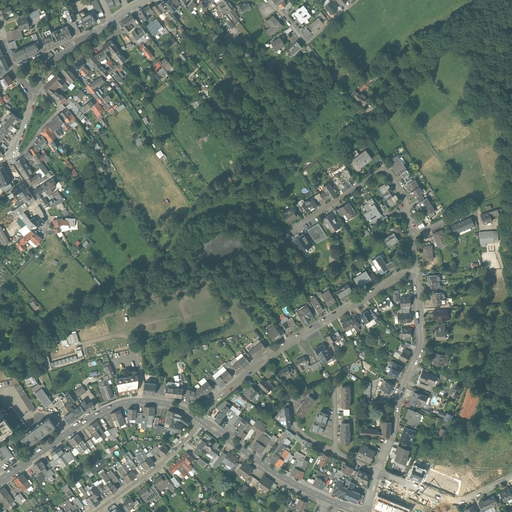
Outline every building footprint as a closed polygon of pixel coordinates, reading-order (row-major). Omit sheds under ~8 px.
[(102,13),(96,0),(89,0),(97,15),(102,13)] [(105,0),(109,9),(121,5),(118,0),(105,0)] [(174,5),(169,0),(165,4),(168,8),(170,10),(172,13),(176,10),(173,6),(174,5)] [(178,1),(177,0),(169,0),(174,5),(173,6),(176,10),(178,12),(179,11),(176,5),(180,3),(178,1)] [(208,0),(200,0),(202,2),(199,3),(203,11),(205,10),(203,4),(209,1),(208,0)] [(234,8),(227,0),(223,3),(225,6),(229,11),(234,8)] [(163,2),(159,5),(164,12),(168,8),(165,4),(163,2)] [(286,11),(292,5),(290,2),(286,5),(283,8),(286,11)] [(331,2),(325,7),(331,13),(336,8),(333,4),(331,2)] [(163,13),(157,4),(152,8),(159,16),(160,15),(163,13)] [(242,6),(240,4),(236,6),(241,13),(248,9),(250,8),(249,5),(248,4),(246,5),(245,4),(242,6)] [(307,10),(303,5),(299,8),(296,10),(296,11),(293,14),(298,18),(297,19),(307,10)] [(153,12),(149,6),(139,12),(142,18),(150,14),(153,12)] [(10,7),(0,10),(0,15),(2,20),(7,18),(6,15),(12,13),(10,7)] [(37,10),(29,14),(31,20),(40,16),(37,10)] [(172,13),(170,10),(165,14),(170,20),(172,19),(175,23),(178,21),(172,13)] [(307,10),(297,19),(301,24),(304,21),(305,22),(308,19),(307,19),(311,16),(307,11),(307,10)] [(91,13),(85,17),(83,12),(74,17),(75,21),(76,22),(81,19),(86,28),(96,22),(91,13)] [(150,14),(142,18),(144,21),(155,15),(153,12),(150,14)] [(163,18),(161,20),(165,26),(168,24),(167,22),(169,20),(166,16),(163,13),(160,15),(163,18)] [(131,16),(120,25),(127,33),(131,30),(129,28),(131,27),(129,24),(135,20),(131,16)] [(279,23),(273,17),(267,22),(272,28),(267,33),(270,36),(282,26),(279,23)] [(26,18),(21,20),(17,21),(19,29),(20,30),(29,27),(26,18)] [(318,18),(309,27),(313,31),(322,22),(318,18)] [(156,19),(147,27),(154,37),(164,29),(156,19)] [(75,21),(69,23),(72,31),(73,31),(75,36),(81,34),(78,28),(76,22),(75,21)] [(67,26),(51,33),(56,44),(56,45),(72,38),(67,26)] [(142,28),(136,33),(140,38),(145,34),(142,28)] [(310,34),(306,28),(301,33),(305,38),(310,34)] [(19,29),(11,31),(15,41),(23,38),(20,30),(19,29)] [(49,30),(40,35),(46,48),(56,44),(51,33),(49,30)] [(135,31),(132,33),(137,40),(140,38),(136,33),(135,31)] [(278,39),(271,43),(274,49),(278,47),(279,48),(284,45),(280,38),(278,39)] [(118,51),(110,41),(102,47),(104,50),(106,52),(110,49),(114,54),(118,51)] [(296,42),(286,51),(288,54),(287,54),(288,55),(289,55),(290,57),(297,51),(297,52),(302,48),(296,42)] [(35,43),(26,47),(23,49),(14,53),(17,61),(25,57),(31,55),(39,51),(35,43)] [(147,51),(143,44),(140,46),(143,51),(145,54),(149,51),(148,50),(147,51)] [(104,50),(99,54),(103,60),(105,59),(106,61),(105,63),(106,62),(109,60),(110,60),(106,52),(104,50)] [(119,51),(118,51),(114,54),(119,61),(120,61),(122,64),(126,61),(120,53),(121,52),(120,50),(119,51)] [(145,54),(143,51),(140,53),(143,57),(144,57),(146,59),(148,57),(150,60),(154,57),(152,55),(149,51),(145,54)] [(96,59),(90,54),(86,57),(83,59),(86,63),(87,63),(90,60),(92,63),(96,59)] [(0,63),(1,66),(0,66),(0,74),(9,69),(4,58),(0,59),(0,63)] [(80,60),(77,61),(78,62),(75,64),(78,68),(76,70),(77,71),(79,69),(83,66),(83,65),(86,63),(83,59),(81,60),(80,60)] [(101,65),(96,59),(92,63),(92,64),(95,66),(97,69),(101,65)] [(171,65),(165,59),(161,62),(159,61),(156,63),(158,65),(159,64),(162,67),(163,66),(166,69),(171,65)] [(116,65),(114,63),(113,64),(112,64),(109,66),(111,68),(114,72),(115,71),(119,68),(116,65)] [(156,63),(153,67),(157,71),(155,73),(160,79),(162,77),(163,78),(164,77),(160,72),(163,69),(161,67),(162,67),(159,64),(158,65),(156,63)] [(83,66),(79,69),(84,76),(89,71),(90,71),(87,68),(86,69),(83,66)] [(73,76),(66,67),(61,70),(69,79),(73,76)] [(107,71),(104,68),(99,71),(105,78),(106,77),(106,76),(109,74),(107,71)] [(114,72),(111,68),(108,71),(110,73),(114,78),(116,77),(118,80),(119,80),(122,78),(118,74),(118,75),(115,71),(114,72)] [(7,75),(0,80),(1,81),(5,86),(5,87),(6,87),(12,82),(7,75)] [(57,75),(44,87),(52,95),(56,92),(54,90),(59,85),(61,87),(65,83),(60,79),(57,75)] [(101,77),(90,84),(94,88),(96,87),(104,82),(102,77),(101,77)] [(61,87),(60,88),(61,88),(62,91),(64,93),(68,88),(67,87),(68,87),(65,83),(61,87)] [(363,83),(351,95),(357,101),(363,104),(366,100),(359,97),(358,95),(366,86),(363,83)] [(94,88),(90,84),(87,86),(93,94),(97,91),(98,90),(96,87),(94,88)] [(83,91),(73,97),(76,101),(85,95),(83,91)] [(97,91),(93,94),(95,96),(97,100),(101,97),(100,95),(97,91)] [(60,95),(56,92),(52,95),(59,102),(61,101),(64,98),(61,94),(60,95)] [(195,108),(202,103),(199,99),(192,104),(195,108)] [(91,102),(84,107),(87,110),(89,108),(90,108),(91,107),(94,106),(94,105),(91,102)] [(100,105),(93,110),(97,116),(104,111),(100,105)] [(78,109),(75,106),(73,108),(76,111),(75,112),(78,116),(81,113),(78,109)] [(67,109),(64,110),(63,108),(60,110),(61,113),(60,114),(64,119),(66,121),(67,123),(67,122),(71,119),(73,122),(76,120),(67,109)] [(361,117),(364,113),(358,109),(355,113),(361,117)] [(19,119),(11,112),(1,124),(2,125),(9,131),(12,127),(19,119)] [(58,116),(48,125),(52,129),(57,137),(62,134),(57,129),(63,123),(58,116)] [(67,122),(67,123),(66,121),(63,123),(65,125),(68,129),(69,131),(72,129),(67,122)] [(9,131),(2,125),(0,127),(0,133),(3,137),(4,137),(9,131)] [(47,126),(41,132),(49,142),(48,143),(48,144),(49,145),(52,149),(54,151),(57,148),(51,139),(54,137),(51,131),(47,126)] [(42,136),(36,141),(42,147),(47,143),(42,136)] [(42,147),(36,141),(33,144),(37,150),(40,148),(41,149),(42,148),(42,147)] [(34,147),(29,150),(33,156),(38,153),(34,147)] [(156,152),(161,159),(166,156),(161,149),(156,152)] [(365,151),(353,160),(352,158),(348,161),(357,174),(361,170),(360,169),(372,160),(365,151)] [(40,156),(38,153),(33,156),(38,163),(40,161),(42,160),(40,156)] [(378,155),(373,158),(376,163),(381,160),(378,155)] [(407,171),(397,156),(388,162),(398,177),(401,175),(407,171)] [(23,158),(15,162),(18,166),(25,161),(23,158)] [(25,161),(18,166),(19,169),(25,178),(29,176),(27,172),(30,170),(28,166),(25,161)] [(49,172),(40,161),(38,163),(36,164),(42,171),(45,175),(48,173),(49,172)] [(3,167),(0,167),(0,188),(10,183),(10,182),(3,167)] [(346,170),(333,179),(340,190),(344,188),(343,186),(349,182),(350,184),(354,182),(346,170)] [(42,171),(37,174),(38,175),(40,179),(46,175),(45,175),(42,171)] [(407,171),(401,175),(404,180),(410,176),(407,171)] [(38,175),(31,179),(29,176),(25,178),(30,185),(33,184),(40,179),(38,175)] [(53,179),(41,186),(44,192),(45,191),(47,195),(53,191),(51,187),(56,184),(53,179)] [(408,186),(407,186),(408,188),(407,189),(408,192),(408,191),(409,192),(410,191),(411,193),(419,187),(418,188),(416,186),(417,185),(415,181),(413,182),(408,186)] [(24,182),(12,191),(13,194),(15,196),(19,193),(26,188),(27,187),(24,182)] [(10,183),(1,188),(3,193),(12,187),(10,183)] [(329,185),(323,188),(326,193),(320,197),(323,200),(322,200),(324,203),(329,200),(336,196),(329,185)] [(395,196),(392,198),(387,190),(389,188),(388,186),(385,187),(384,185),(379,188),(392,207),(396,204),(395,202),(396,202),(396,203),(397,202),(398,201),(398,200),(395,196)] [(41,186),(34,191),(39,198),(43,196),(44,197),(47,195),(45,191),(44,192),(41,186)] [(419,187),(411,193),(412,195),(411,196),(412,198),(413,197),(413,198),(414,197),(415,199),(416,198),(421,195),(423,194),(422,194),(421,192),(422,192),(419,187)] [(26,188),(19,193),(20,196),(11,202),(13,204),(17,201),(29,193),(26,188)] [(359,191),(363,196),(368,192),(364,188),(359,191)] [(29,193),(17,201),(21,206),(32,197),(29,193)] [(319,195),(314,198),(315,198),(315,199),(318,203),(322,200),(323,200),(320,197),(319,195)] [(39,198),(44,205),(45,207),(48,206),(53,203),(51,201),(51,200),(48,203),(44,197),(43,196),(39,198)] [(21,206),(10,213),(14,218),(18,215),(23,211),(27,208),(26,207),(35,201),(32,197),(21,206)] [(377,207),(372,199),(366,202),(368,204),(364,207),(368,213),(364,215),(367,220),(369,218),(373,224),(377,221),(376,219),(381,216),(376,209),(375,209),(374,208),(377,207)] [(419,203),(419,204),(420,206),(418,207),(420,209),(422,209),(423,210),(431,205),(430,206),(428,204),(429,203),(427,199),(419,203)] [(302,207),(307,215),(311,212),(310,211),(317,207),(315,205),(312,200),(302,207)] [(348,204),(345,206),(346,207),(338,212),(338,211),(337,211),(341,217),(346,215),(347,216),(346,216),(348,220),(347,221),(356,216),(353,212),(354,212),(352,209),(348,204)] [(431,205),(423,210),(424,212),(422,213),(424,216),(424,215),(425,215),(426,215),(427,217),(435,212),(435,211),(434,212),(432,210),(433,209),(431,205)] [(30,220),(23,211),(18,215),(26,225),(30,231),(31,230),(35,225),(30,220)] [(291,211),(282,217),(281,217),(288,227),(297,221),(291,211)] [(488,213),(480,216),(484,225),(492,221),(490,217),(488,213)] [(331,216),(324,220),(325,221),(323,223),(330,233),(335,230),(333,226),(336,224),(334,220),(331,216)] [(38,222),(34,218),(30,220),(35,225),(31,230),(32,231),(35,233),(42,226),(44,222),(43,221),(41,219),(38,222)] [(470,218),(461,222),(464,230),(474,226),(470,218)] [(461,222),(451,227),(455,234),(464,230),(461,222)] [(2,225),(0,226),(0,242),(2,247),(10,243),(2,225)] [(26,225),(22,229),(26,235),(30,231),(26,225)] [(396,234),(390,237),(391,239),(386,242),(389,247),(398,241),(401,239),(400,239),(398,235),(402,232),(397,225),(392,229),(393,229),(396,234)] [(318,226),(307,233),(316,247),(327,239),(318,226)] [(493,231),(479,233),(481,247),(485,247),(485,243),(498,241),(497,237),(496,230),(493,231)] [(35,233),(32,231),(28,234),(30,236),(26,240),(28,241),(36,249),(37,246),(42,240),(35,233)] [(442,231),(433,235),(433,236),(436,242),(438,246),(441,245),(442,246),(446,244),(444,240),(445,239),(442,231)] [(28,234),(16,244),(21,251),(26,247),(24,245),(28,241),(26,240),(30,236),(28,234)] [(292,240),(288,237),(284,241),(291,247),(294,245),(294,244),(295,244),(294,243),(295,242),(293,239),(292,240)] [(295,242),(294,243),(295,244),(294,244),(294,245),(297,249),(298,248),(302,254),(305,252),(307,254),(308,253),(307,252),(311,250),(303,237),(295,242)] [(422,247),(421,247),(422,261),(432,260),(431,246),(422,247)] [(380,256),(369,263),(372,267),(374,266),(379,275),(388,269),(386,265),(380,256)] [(391,262),(386,265),(388,269),(389,270),(394,267),(391,262)] [(365,272),(354,279),(359,287),(371,280),(365,272)] [(348,285),(336,292),(341,300),(353,293),(348,285)] [(328,291),(321,296),(324,302),(328,308),(336,303),(328,291)] [(410,297),(400,298),(400,306),(401,307),(409,306),(410,306),(410,297)] [(316,299),(311,302),(319,314),(323,311),(319,305),(316,299)] [(385,300),(378,304),(380,307),(379,308),(380,310),(381,310),(382,311),(389,306),(385,300)] [(29,304),(34,309),(38,306),(33,301),(29,304)] [(297,313),(299,315),(298,316),(303,323),(313,317),(309,310),(307,307),(297,313)] [(446,309),(433,310),(434,318),(438,318),(438,321),(445,320),(445,317),(447,317),(446,309)] [(367,311),(360,316),(365,324),(372,319),(367,311)] [(410,314),(399,315),(399,314),(397,314),(398,323),(410,322),(411,322),(411,317),(410,317),(410,314)] [(356,320),(354,317),(349,320),(354,328),(357,332),(360,330),(358,326),(359,325),(357,322),(358,321),(357,319),(356,320)] [(288,320),(287,318),(285,318),(281,321),(281,322),(280,322),(285,329),(287,333),(297,327),(291,318),(288,320)] [(349,320),(342,324),(344,328),(343,328),(344,330),(345,330),(347,332),(345,332),(348,336),(353,334),(353,335),(357,332),(354,328),(349,320)] [(280,322),(276,324),(277,325),(282,331),(285,329),(280,322)] [(277,325),(274,327),(282,336),(284,334),(282,331),(277,325)] [(273,326),(265,332),(274,342),(282,336),(274,327),(273,326)] [(410,329),(402,329),(402,337),(410,337),(410,329)] [(444,330),(435,330),(435,339),(445,339),(444,330)] [(332,333),(326,337),(333,347),(335,346),(333,341),(336,339),(332,333)] [(260,343),(255,347),(260,354),(266,349),(263,346),(260,342),(260,343)] [(326,351),(322,345),(315,349),(317,352),(315,353),(318,357),(321,362),(325,360),(327,363),(334,359),(333,357),(333,356),(332,357),(331,356),(328,350),(327,351),(326,351)] [(334,356),(328,346),(325,348),(327,351),(328,350),(331,356),(332,357),(333,356),(333,357),(334,356)] [(255,347),(249,352),(255,358),(260,354),(255,347)] [(402,350),(398,357),(405,361),(409,354),(402,350)] [(444,353),(435,352),(434,359),(434,358),(433,363),(442,364),(444,353)] [(52,366),(78,359),(77,355),(51,362),(52,366)] [(243,357),(238,361),(243,368),(249,363),(246,359),(243,357)] [(303,358),(295,363),(300,371),(308,366),(307,364),(308,363),(306,360),(305,360),(303,358)] [(238,361),(232,366),(235,369),(238,372),(243,368),(238,361)] [(114,376),(109,362),(102,365),(103,368),(105,367),(110,378),(114,376)] [(398,365),(392,362),(390,362),(390,363),(390,365),(391,366),(388,373),(395,376),(396,377),(397,376),(398,376),(399,373),(398,372),(399,370),(400,370),(402,367),(398,365)] [(315,363),(310,366),(313,371),(318,368),(315,363)] [(287,368),(278,372),(281,377),(291,372),(289,369),(288,370),(287,368)] [(226,371),(221,375),(226,382),(232,377),(229,373),(226,371)] [(437,377),(422,372),(418,384),(421,385),(425,386),(427,380),(431,381),(430,382),(435,383),(437,377)] [(395,376),(388,373),(386,376),(393,381),(395,376)] [(137,375),(116,379),(119,395),(137,392),(138,381),(137,375)] [(221,375),(215,380),(216,380),(221,386),(226,382),(221,375)] [(264,382),(262,380),(257,384),(264,391),(268,386),(266,384),(267,383),(265,381),(264,382)] [(107,381),(103,382),(104,386),(108,399),(113,398),(107,381)] [(103,382),(99,384),(99,385),(99,386),(101,392),(100,392),(100,394),(102,393),(104,401),(108,399),(104,386),(103,382)] [(207,382),(202,386),(207,393),(213,388),(207,382)] [(393,385),(386,382),(383,387),(380,386),(379,389),(390,393),(393,385)] [(156,385),(144,383),(143,393),(155,394),(156,385)] [(35,409),(19,384),(14,387),(30,412),(35,409)] [(202,386),(196,391),(202,397),(207,393),(202,386)] [(250,386),(244,394),(251,400),(258,393),(255,391),(250,386)] [(82,387),(74,392),(78,397),(86,392),(82,387)] [(175,388),(166,387),(165,396),(173,397),(175,388)] [(350,387),(341,387),(341,394),(341,400),(341,407),(349,407),(349,399),(350,399),(350,395),(349,395),(350,387)] [(182,389),(175,388),(173,397),(182,398),(183,389),(182,389)] [(52,403),(42,389),(35,394),(45,408),(52,403)] [(417,393),(414,392),(409,403),(421,408),(426,409),(431,396),(428,395),(427,397),(417,393)] [(75,402),(69,394),(65,397),(71,404),(75,402)] [(308,396),(304,402),(300,406),(300,407),(296,413),(302,417),(307,411),(310,408),(315,401),(308,396)] [(72,407),(65,397),(62,400),(61,399),(55,403),(59,409),(60,408),(63,412),(62,413),(64,417),(69,424),(79,417),(74,410),(71,407),(72,407)] [(92,401),(87,405),(84,400),(81,402),(87,411),(95,406),(92,401)] [(223,403),(216,408),(221,412),(226,405),(226,406),(226,405),(223,403)] [(221,412),(215,420),(219,423),(223,417),(226,414),(230,408),(226,406),(226,405),(221,412)] [(80,406),(74,410),(79,417),(85,413),(80,406)] [(28,429),(11,407),(6,411),(11,417),(13,420),(23,433),(28,429)] [(142,413),(138,413),(138,420),(135,420),(135,423),(141,424),(141,428),(146,429),(147,424),(148,419),(149,407),(144,407),(143,414),(146,414),(146,417),(145,417),(144,418),(144,419),(142,419),(142,413)] [(289,414),(288,408),(284,409),(278,417),(279,421),(287,427),(290,426),(290,420),(289,421),(288,414),(289,414)] [(136,410),(128,409),(128,418),(135,419),(136,413),(136,410)] [(417,412),(408,409),(405,418),(409,420),(408,422),(412,424),(417,412)] [(438,415),(445,417),(445,419),(451,421),(453,414),(439,410),(438,415)] [(115,412),(110,414),(113,421),(115,420),(116,422),(114,423),(115,424),(119,422),(115,412)] [(178,414),(173,412),(170,423),(174,424),(174,423),(173,423),(174,420),(176,421),(178,414)] [(320,412),(317,420),(315,424),(316,424),(313,431),(320,434),(323,427),(323,428),(325,422),(328,415),(320,412)] [(4,418),(0,421),(0,438),(12,429),(8,423),(13,420),(11,417),(6,421),(4,418)] [(223,417),(219,423),(223,426),(227,420),(226,419),(223,417)] [(48,418),(20,439),(27,447),(33,443),(34,444),(36,443),(35,442),(46,433),(47,434),(50,433),(49,431),(54,427),(48,418)] [(248,423),(242,419),(236,427),(238,428),(234,434),(238,437),(244,428),(246,425),(248,423)] [(100,427),(96,421),(92,424),(98,433),(101,431),(102,431),(101,430),(100,430),(98,428),(100,427)] [(391,422),(382,421),(382,422),(381,422),(380,433),(381,433),(381,437),(389,438),(391,422)] [(98,433),(92,424),(88,427),(92,433),(94,432),(95,434),(94,435),(95,436),(98,433)] [(349,424),(341,424),(341,431),(341,437),(341,444),(349,445),(349,436),(350,436),(350,432),(349,432),(349,424)] [(404,427),(400,439),(407,442),(410,436),(413,438),(416,432),(404,427)] [(244,428),(238,437),(242,440),(246,434),(244,433),(246,431),(247,431),(248,430),(244,428)] [(297,434),(294,438),(301,443),(304,439),(297,434)] [(78,435),(73,438),(80,446),(83,444),(82,443),(81,444),(80,442),(82,440),(78,435)] [(261,444),(256,450),(261,453),(267,444),(270,440),(266,437),(265,438),(261,444)] [(273,441),(270,440),(267,444),(272,448),(278,438),(276,437),(273,441)] [(73,438),(70,441),(73,446),(75,445),(77,447),(76,447),(76,448),(80,446),(73,438)] [(371,439),(367,447),(373,450),(377,442),(371,439)] [(202,440),(195,450),(200,454),(204,448),(203,448),(206,444),(202,440)] [(220,449),(208,441),(206,444),(203,448),(204,448),(209,452),(208,453),(214,457),(215,458),(216,455),(220,449)] [(256,441),(252,447),(256,450),(261,444),(258,443),(256,441)] [(4,445),(0,448),(0,458),(2,461),(6,458),(8,460),(13,457),(4,445)] [(163,445),(162,446),(158,452),(164,456),(168,451),(166,449),(167,448),(163,445)] [(367,447),(362,445),(357,456),(369,462),(374,451),(373,450),(367,447)] [(409,451),(398,447),(397,450),(398,451),(395,460),(399,461),(400,460),(404,462),(409,451)] [(63,453),(59,448),(55,451),(61,459),(66,465),(73,460),(69,455),(67,453),(66,451),(63,453)] [(281,454),(275,464),(279,466),(283,461),(289,452),(288,452),(285,449),(285,450),(281,454)] [(55,451),(51,454),(55,459),(57,458),(58,460),(57,461),(58,462),(61,459),(55,451)] [(186,452),(177,461),(188,472),(192,468),(188,463),(192,460),(193,460),(186,452)] [(219,457),(218,458),(223,461),(227,455),(222,452),(219,457)] [(276,456),(275,455),(270,460),(275,464),(281,454),(278,452),(277,453),(278,454),(276,456)] [(238,460),(228,453),(227,455),(223,461),(227,464),(224,468),(229,472),(232,468),(236,463),(238,460)] [(131,460),(127,455),(124,458),(126,460),(126,461),(125,461),(125,464),(122,466),(122,467),(131,480),(136,477),(132,471),(137,468),(131,460)] [(214,457),(208,464),(212,467),(218,458),(219,457),(216,455),(215,458),(214,457)] [(324,455),(321,459),(318,464),(320,465),(322,465),(324,466),(328,457),(324,455)] [(148,459),(145,461),(150,466),(154,463),(150,457),(148,459)] [(207,464),(200,458),(197,462),(205,467),(207,464)] [(299,459),(295,468),(294,468),(291,474),(296,476),(301,466),(303,461),(300,460),(299,459)] [(511,469),(507,459),(497,464),(502,474),(511,469)] [(45,467),(41,461),(36,464),(43,473),(46,471),(45,470),(44,470),(43,468),(45,467)] [(143,462),(141,464),(145,470),(150,466),(145,461),(143,462)] [(188,472),(177,461),(168,469),(173,474),(178,469),(181,473),(179,474),(183,478),(188,472)] [(244,462),(236,473),(239,475),(240,474),(246,479),(246,480),(250,475),(254,469),(244,462)] [(43,473),(36,464),(32,467),(36,473),(38,471),(40,473),(39,474),(39,475),(41,475),(43,473)] [(353,468),(345,464),(345,465),(343,468),(342,468),(341,471),(350,475),(352,470),(353,468)] [(301,466),(296,476),(301,479),(304,472),(302,471),(303,469),(304,469),(304,468),(301,466)] [(131,480),(122,467),(120,469),(122,472),(121,473),(122,474),(123,473),(125,476),(123,477),(127,483),(131,480)] [(409,478),(415,480),(419,469),(414,467),(412,470),(410,475),(409,478)] [(192,468),(188,472),(193,477),(197,474),(192,468)] [(425,471),(419,469),(415,480),(420,482),(421,480),(424,474),(425,471)] [(355,478),(355,479),(359,481),(363,473),(358,470),(358,472),(355,478)] [(363,473),(359,481),(366,485),(368,475),(363,473)] [(31,486),(22,474),(18,478),(26,489),(31,486)] [(426,485),(431,487),(436,476),(430,474),(426,485)] [(160,476),(153,481),(160,491),(167,486),(168,487),(169,487),(171,485),(168,481),(164,475),(161,477),(160,476)] [(250,475),(246,480),(251,483),(254,478),(250,475)] [(318,479),(316,478),(313,484),(318,486),(321,480),(322,476),(318,475),(318,476),(319,476),(318,479)] [(259,481),(255,487),(256,487),(257,485),(263,490),(262,491),(265,493),(273,483),(263,476),(259,481)] [(441,478),(436,476),(431,487),(437,489),(441,478)] [(26,489),(18,478),(14,480),(18,486),(19,485),(23,491),(26,489)] [(259,481),(254,478),(251,483),(255,487),(259,481)] [(113,484),(111,485),(110,483),(111,483),(110,481),(109,482),(107,480),(105,481),(113,493),(117,490),(113,484)] [(442,492),(448,494),(453,483),(447,480),(442,492)] [(105,481),(101,483),(104,487),(103,488),(109,496),(113,493),(105,481)] [(338,482),(337,482),(333,489),(334,489),(332,493),(334,494),(334,495),(336,496),(336,495),(342,498),(349,484),(346,482),(344,487),(342,486),(343,485),(341,484),(341,483),(339,482),(338,482)] [(355,484),(350,482),(349,484),(342,498),(347,500),(348,499),(356,503),(359,496),(360,494),(351,491),(355,484)] [(458,485),(453,483),(448,494),(454,496),(458,485)] [(86,492),(81,486),(79,488),(78,489),(83,495),(81,496),(84,500),(85,498),(88,502),(87,503),(91,509),(95,506),(89,496),(86,493),(86,492)] [(150,488),(147,490),(145,487),(138,492),(146,503),(156,496),(155,495),(150,488)] [(4,488),(0,490),(0,491),(6,499),(8,498),(9,497),(9,496),(7,497),(6,494),(8,493),(4,488)] [(511,497),(508,489),(499,494),(497,495),(499,498),(500,498),(503,503),(511,498),(511,497)] [(6,499),(0,491),(0,499),(1,499),(4,503),(2,505),(6,509),(11,506),(10,504),(6,499)] [(25,500),(20,493),(17,495),(22,502),(22,503),(25,500)] [(95,497),(94,498),(92,496),(93,495),(92,494),(89,496),(95,506),(100,503),(95,497)] [(17,495),(14,498),(19,504),(22,502),(17,495)] [(85,505),(79,496),(76,498),(77,499),(82,507),(85,505)] [(493,497),(486,500),(490,508),(497,505),(493,497)] [(135,498),(132,500),(130,498),(124,503),(125,505),(129,511),(129,510),(133,508),(132,506),(134,505),(135,507),(140,504),(135,498)] [(374,508),(379,510),(383,500),(378,498),(374,508)] [(77,499),(73,502),(75,505),(79,509),(82,507),(77,499)] [(306,503),(300,499),(295,508),(302,511),(306,503)] [(79,509),(75,505),(73,506),(68,500),(64,502),(67,506),(69,509),(71,511),(80,511),(79,509)] [(379,510),(384,511),(388,502),(383,500),(379,510)] [(486,500),(478,504),(481,511),(482,511),(490,508),(486,500)] [(384,511),(390,511),(393,504),(388,502),(384,511)]
